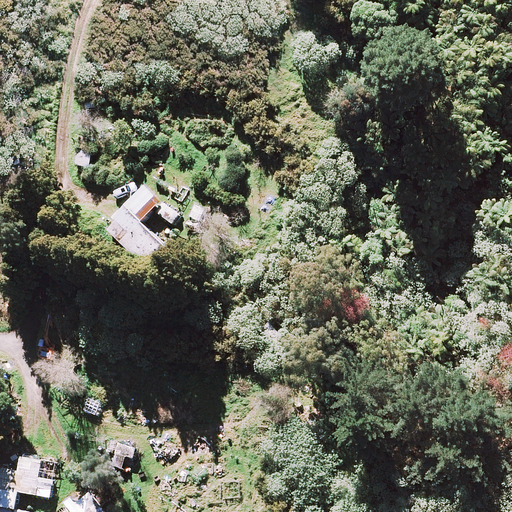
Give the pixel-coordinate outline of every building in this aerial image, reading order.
[(162,204),(145,187),(111,221),(115,225),(109,232),(128,251),(132,247),(155,270),(174,251),(144,221),(162,204)] [(271,323),(261,331),(284,357),(294,349),(271,323)] [(134,445),(116,445),(115,469),(133,469),(134,445)] [(58,463),(23,457),(20,472),(0,468),(0,511),(31,511),(34,495),(52,498),(58,463)] [(63,508),(66,511),(65,511),(103,511),(91,494),(78,503),(75,499),(63,508)]
